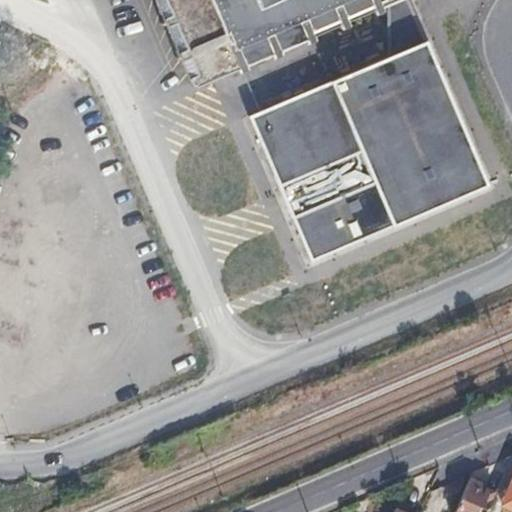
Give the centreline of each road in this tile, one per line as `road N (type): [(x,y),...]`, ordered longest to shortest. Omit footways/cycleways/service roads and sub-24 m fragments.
road 1 (residential): [(511,265),(62,461),(0,466)]
road 2 (residential): [(282,511),(511,412)]
